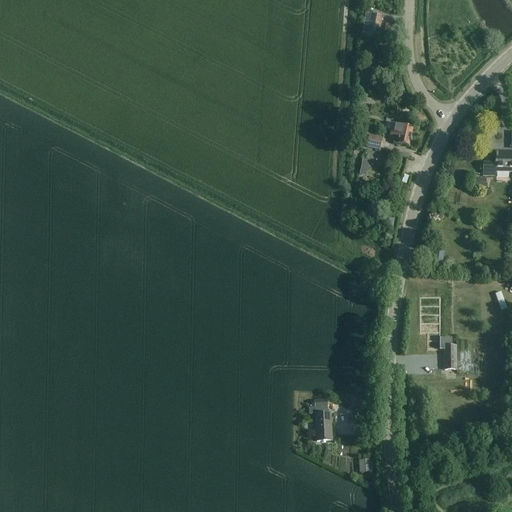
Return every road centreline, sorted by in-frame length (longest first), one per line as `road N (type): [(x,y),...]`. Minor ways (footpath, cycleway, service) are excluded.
road 1 (secondary): [(398,511),(389,368),(416,210),(450,122)]
road 2 (unclassified): [(450,122),(414,80),(412,0)]
